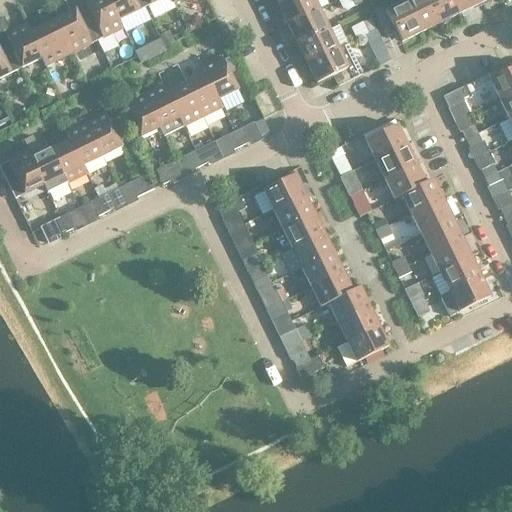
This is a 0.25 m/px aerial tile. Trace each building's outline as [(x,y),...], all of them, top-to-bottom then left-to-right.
[(96,42),(75,0),(61,0),(68,13),(54,20),(71,54),(96,42)] [(89,0),(75,0),(96,42),(122,29),(118,21),(107,0),(95,0),(91,2),(89,0)] [(143,8),(139,0),(107,0),(118,21),(143,8)] [(139,0),(143,8),(160,0),(139,0)] [(318,10),(313,0),(289,0),(277,6),(287,26),(318,10)] [(440,23),(428,0),(407,0),(405,1),(421,33),(440,23)] [(459,14),(452,0),(428,0),(440,23),(459,14)] [(479,4),(476,0),(452,0),(459,14),(479,4)] [(421,33),(405,1),(385,11),(383,5),(372,10),(382,32),(393,27),(401,43),(421,33)] [(43,26),(29,33),(28,33),(41,59),(40,59),(44,67),(71,54),(54,20),(47,7),(36,13),(43,26)] [(328,30),(318,10),(287,26),(296,45),(328,30)] [(3,19),(0,20),(0,40),(15,71),(40,59),(41,59),(28,33),(29,33),(25,25),(10,32),(3,19)] [(375,30),(369,19),(361,23),(367,34),(375,30)] [(188,23),(184,25),(188,34),(196,30),(194,25),(188,23)] [(337,49),(328,30),(296,45),(306,65),(337,49)] [(168,31),(158,36),(163,47),(173,42),(168,31)] [(0,78),(15,71),(0,40),(0,78)] [(343,46),(337,49),(306,65),(316,85),(331,77),(336,87),(358,77),(343,46)] [(144,47),(134,52),(140,64),(150,59),(144,47)] [(200,67),(204,75),(217,100),(237,91),(220,57),(200,67)] [(511,68),(488,80),(498,100),(511,93),(511,68)] [(204,75),(185,84),(201,118),(221,108),(217,100),(204,75)] [(185,84),(166,94),(178,119),(178,120),(182,128),(201,118),(185,84)] [(142,95),(159,129),(163,137),(182,128),(178,120),(178,119),(166,94),(162,86),(142,95)] [(470,98),(465,86),(442,97),(448,109),(470,98)] [(264,91),(251,97),(262,118),(262,120),(275,113),(264,91)] [(511,117),(511,93),(498,100),(508,119),(511,117)] [(159,129),(142,95),(122,105),(139,139),(159,129)] [(104,114),(84,124),(101,157),(121,148),(104,114)] [(262,118),(253,123),(260,137),(269,133),(262,120),(262,118)] [(101,157),(84,124),(65,133),(68,141),(69,141),(82,167),(101,157)] [(364,141),(374,161),(405,145),(396,126),(364,141)] [(461,132),(465,140),(476,135),(472,127),(461,132)] [(241,129),(233,133),(240,147),(248,143),(241,129)] [(240,147),(233,133),(225,136),(232,151),(240,147)] [(480,142),(476,135),(465,140),(468,148),(480,142)] [(69,141),(68,141),(50,151),(66,184),(86,175),(82,167),(69,141)] [(415,165),(405,145),(374,161),(383,180),(415,165)] [(202,148),(194,152),(201,166),(209,162),(202,148)] [(339,148),(327,154),(331,162),(343,156),(339,148)] [(50,151),(31,160),(30,160),(43,186),(42,186),(46,194),(66,184),(50,151)] [(23,196),(42,186),(43,186),(30,160),(31,160),(27,152),(6,162),(7,162),(0,165),(0,171),(14,200),(23,195),(23,196)] [(201,166),(194,152),(186,155),(193,170),(201,166)] [(424,184),(415,165),(383,180),(393,200),(401,197),(401,196),(424,184)] [(480,171),(483,179),(495,173),(492,165),(480,171)] [(155,171),(162,185),(170,181),(163,167),(155,171)] [(499,181),(495,173),(483,179),(487,187),(499,181)] [(146,175),(137,180),(144,194),(153,190),(146,175)] [(262,191),(272,211),(304,195),(294,175),(262,191)] [(144,194),(137,180),(128,184),(135,198),(144,194)] [(442,200),(432,180),(424,184),(401,196),(401,197),(410,215),(442,200)] [(356,184),(345,190),(349,197),(360,192),(356,184)] [(364,200),(360,192),(349,197),(352,205),(364,200)] [(105,195),(97,199),(104,213),(112,210),(105,195)] [(313,215),(304,195),(272,211),(281,230),(313,215)] [(238,197),(216,208),(222,220),(244,209),(238,197)] [(104,213),(97,199),(89,203),(97,217),(104,213)] [(451,219),(442,200),(410,215),(420,235),(451,219)] [(499,210),(502,218),(511,213),(511,207),(510,204),(499,210)] [(511,222),(511,213),(502,218),(506,226),(511,222)] [(66,214),(59,218),(66,232),(73,229),(66,214)] [(322,234),(313,215),(281,230),(291,250),(322,234)] [(66,232),(59,218),(38,228),(47,246),(60,240),(58,236),(66,232)] [(382,219),(371,225),(375,233),(386,227),(382,219)] [(460,239),(451,219),(420,235),(429,254),(460,239)] [(390,235),(386,227),(375,233),(379,241),(390,235)] [(332,253),(322,234),(291,250),(300,269),(332,253)] [(234,243),(238,251),(250,245),(246,238),(234,243)] [(470,258),(460,239),(429,254),(439,274),(470,258)] [(254,253),(250,245),(238,251),(242,259),(254,253)] [(341,273),(332,253),(300,269),(310,288),(341,273)] [(401,258),(390,264),(394,271),(405,266),(401,258)] [(480,278),(470,258),(439,274),(448,293),(480,278)] [(409,274),(405,266),(394,271),(398,279),(409,274)] [(351,292),(341,273),(310,288),(320,308),(327,305),(327,304),(351,292)] [(253,282),(257,290),(269,284),(265,276),(253,282)] [(489,298),(480,278),(448,293),(441,297),(451,317),(489,298)] [(273,292),(269,284),(257,290),(261,298),(273,292)] [(358,288),(351,292),(327,304),(327,305),(337,323),(368,308),(358,288)] [(421,297),(409,302),(413,310),(424,305),(421,297)] [(428,312),(424,305),(413,310),(417,318),(428,312)] [(378,327),(368,308),(337,323),(346,343),(378,327)] [(272,321),(276,329),(288,323),(284,315),(272,321)] [(292,331),(288,323),(276,329),(280,337),(292,331)] [(387,347),(378,327),(346,343),(335,348),(345,368),(387,347)] [(291,359),(295,367),(307,361),(303,354),(291,359)] [(307,361),(295,367),(294,368),(300,379),(322,368),(317,356),(307,361)]
